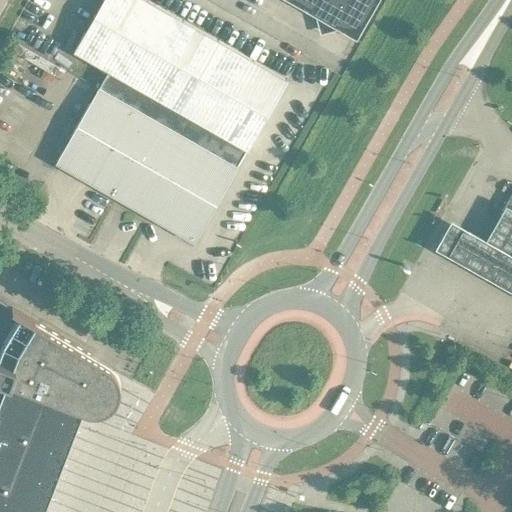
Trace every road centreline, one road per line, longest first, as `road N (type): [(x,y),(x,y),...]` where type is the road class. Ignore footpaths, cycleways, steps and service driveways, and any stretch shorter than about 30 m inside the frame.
road 1 (secondary): [(506,2),(452,59),(311,305)]
road 2 (secondary): [(336,319),(448,124),(506,2)]
road 3 (secondary): [(277,439),(312,436),(346,397),(355,350),(336,319)]
road 4 (unclassified): [(88,268),(225,360)]
road 5 (unclassified): [(240,329),(88,268)]
